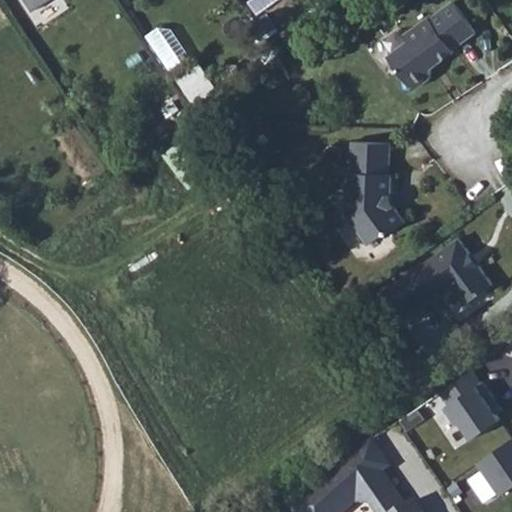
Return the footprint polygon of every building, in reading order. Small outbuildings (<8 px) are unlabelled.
[(479,32),(457,1),(407,35),(411,42),(391,56),(413,86),(420,87),(432,79),(433,72),(430,67),(442,59),(443,62),(457,52),(455,49),(479,32)] [(170,22),(150,35),(170,66),(190,53),(170,22)] [(208,125),(174,149),(187,167),(221,144),(208,125)] [(390,140),(355,137),(353,168),(351,168),(348,209),(368,242),(383,231),(389,231),(405,219),(389,196),(391,170),(388,170),(390,140)] [(487,287),(455,240),(377,295),(396,321),(431,295),(433,298),(446,288),(459,307),(487,287)] [(469,446),(505,420),(480,385),(483,383),(472,368),(439,393),(446,402),(441,408),(469,446)] [(511,441),(480,463),(504,498),(511,493),(511,441)] [(409,506),(383,474),(391,468),(371,443),(290,507),(293,511),(348,511),(360,503),(362,506),(376,508),(378,511),(426,511),(417,501),(409,506)]
